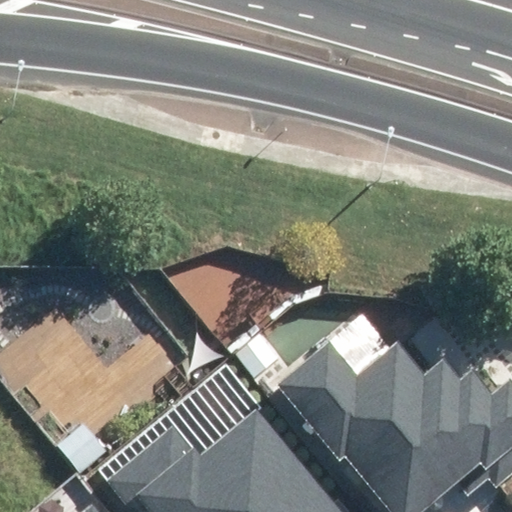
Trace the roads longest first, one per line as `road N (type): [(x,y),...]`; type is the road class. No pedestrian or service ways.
road 1 (primary): [(511,145),(266,84),(0,37)]
road 2 (primary): [(359,0),(511,43)]
